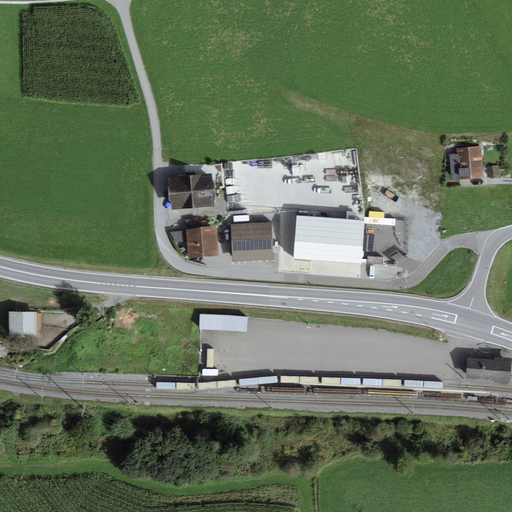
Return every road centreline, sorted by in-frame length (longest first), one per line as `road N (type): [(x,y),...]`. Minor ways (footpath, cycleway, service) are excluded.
road 1 (residential): [(492,244),(449,243),(420,275),(393,286),(182,265),(161,238),(155,126),(122,0)]
road 2 (primary): [(466,321),(387,305),(0,268)]
